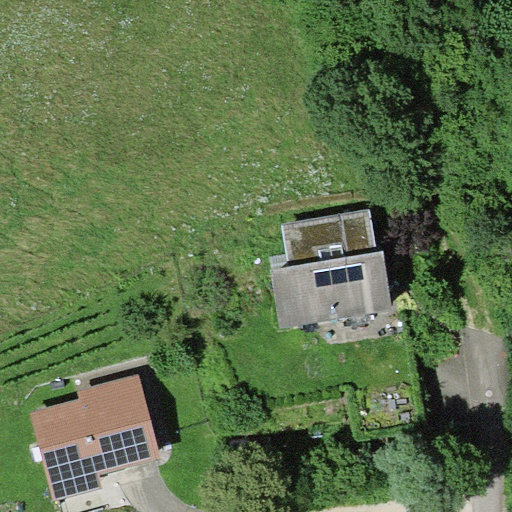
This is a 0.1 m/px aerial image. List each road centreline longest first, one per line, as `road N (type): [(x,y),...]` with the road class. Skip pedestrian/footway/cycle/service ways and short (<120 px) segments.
road 1 (residential): [(490,511),(489,369),(456,169)]
road 2 (track): [(456,169),(349,0)]
